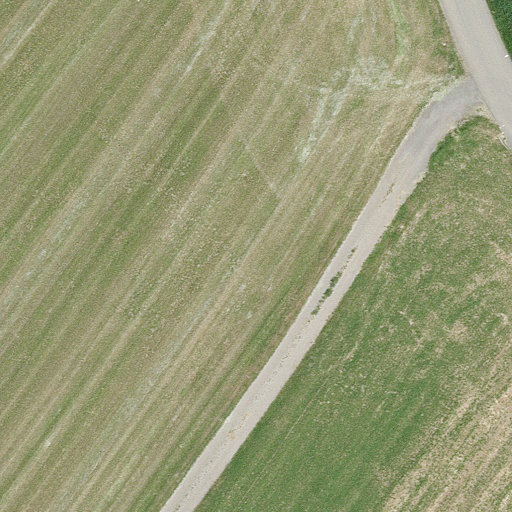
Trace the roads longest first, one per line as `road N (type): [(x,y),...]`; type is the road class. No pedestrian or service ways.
road 1 (track): [(496,73),(450,114),(307,337),(178,511)]
road 2 (residential): [(474,0),(511,118)]
